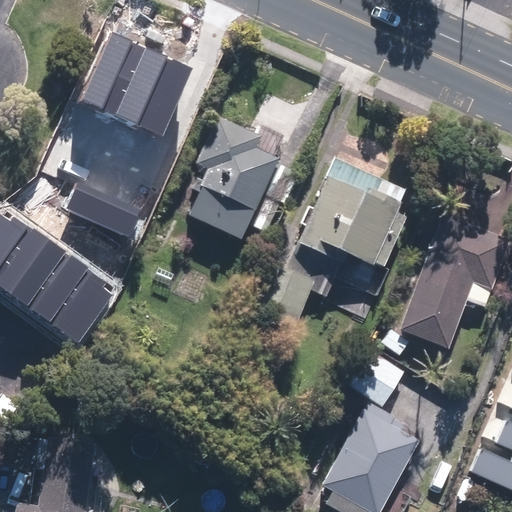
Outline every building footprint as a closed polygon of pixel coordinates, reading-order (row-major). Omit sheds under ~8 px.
[(102,113),(133,44),(108,33),(77,102),(102,113)] [(133,44),(102,113),(127,124),(158,56),(133,44)] [(158,56),(127,124),(152,135),(183,67),(158,56)] [(176,218),(231,245),(271,162),(257,155),(264,141),(211,116),(186,167),(198,173),(176,218)] [(266,264),(245,312),(288,330),(304,293),(321,300),(338,260),(375,276),(399,220),(390,216),(400,191),(325,160),(278,269),(266,264)] [(135,212),(74,183),(63,207),(124,236),(135,212)] [(0,262),(27,223),(5,208),(0,214),(0,262)] [(154,211),(134,246),(155,257),(174,221),(154,211)] [(436,216),(390,333),(441,353),(460,304),(478,311),(505,243),(436,216)] [(27,223),(0,262),(0,286),(9,293),(48,237),(27,223)] [(48,237),(9,293),(30,307),(69,252),(48,237)] [(69,252),(30,307),(54,324),(93,268),(69,252)] [(118,286),(93,268),(54,324),(80,342),(118,286)] [(364,350),(340,385),(376,408),(399,373),(364,350)] [(320,494),(312,507),(321,511),(372,511),(411,442),(389,430),(393,423),(358,403),(311,489),(320,494)] [(497,442),(511,448),(511,421),(507,419),(497,442)] [(4,506),(3,511),(78,511),(88,446),(34,439),(25,509),(4,506)] [(472,472),(511,489),(511,462),(481,449),(472,472)]
